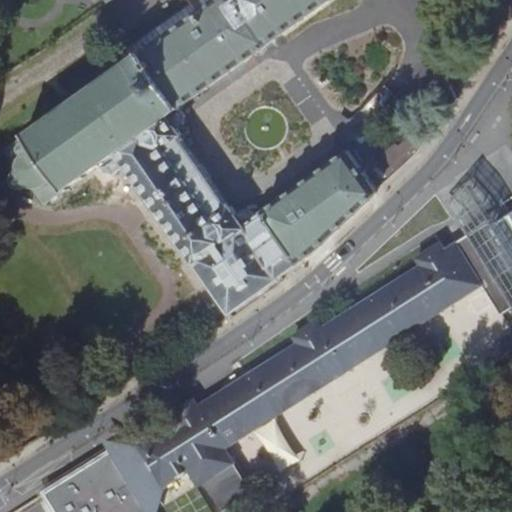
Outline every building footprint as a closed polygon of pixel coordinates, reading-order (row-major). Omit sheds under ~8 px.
[(382,189),(376,181),(353,148),(258,216),(253,210),(246,209),(240,212),(234,203),(231,205),(206,170),(182,135),(184,133),(179,126),(185,122),(186,115),(180,105),(271,41),(329,0),(211,0),(127,60),(26,133),(4,149),(17,168),(14,171),(12,176),(11,179),(13,182),(15,185),(18,186),(23,186),(28,183),(42,203),(64,187),(100,162),(107,171),(114,172),(126,164),(164,218),(233,314),(235,316),(285,281),(282,278),(303,264),(382,189)] [(122,53),(127,60),(211,0),(191,0),(194,2),(122,53)] [(398,142),(376,162),(392,179),(421,152),(429,140),(419,129),(400,145),(398,142)] [(447,202),(468,233),(482,224),(492,218),(494,222),(498,219),(475,185),(447,202)] [(511,210),(510,212),(498,219),(494,222),(492,218),(482,224),(468,233),(456,241),(457,242),(445,250),(440,242),(418,256),(423,263),(364,301),(356,306),(324,326),(319,318),(293,335),(298,343),(242,378),(204,402),(201,404),(198,399),(196,396),(183,404),(172,411),(176,419),(124,452),(117,456),(112,448),(46,489),(48,492),(60,511),(151,511),(145,500),(167,486),(165,483),(191,467),(218,511),(222,511),(255,491),(227,445),(485,282),(504,313),(511,307),(511,210)] [(255,491),(222,511),(229,511),(257,494),(255,491)]
